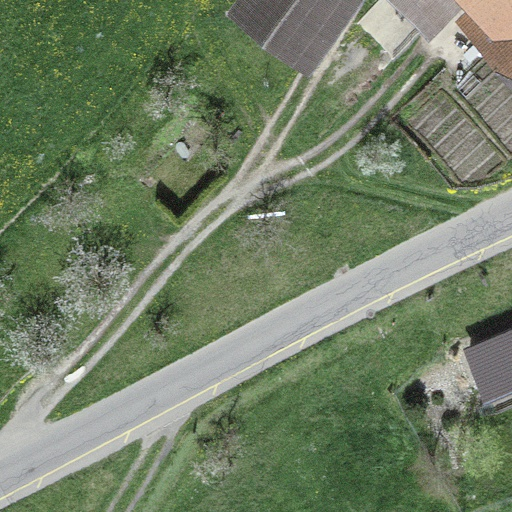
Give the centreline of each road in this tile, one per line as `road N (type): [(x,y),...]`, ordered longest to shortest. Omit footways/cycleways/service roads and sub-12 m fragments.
road 1 (tertiary): [(0,481),(511,218)]
road 2 (track): [(305,93),(250,181),(26,420),(0,481)]
